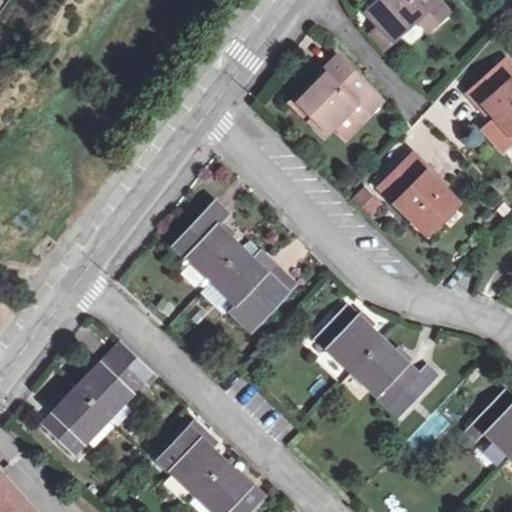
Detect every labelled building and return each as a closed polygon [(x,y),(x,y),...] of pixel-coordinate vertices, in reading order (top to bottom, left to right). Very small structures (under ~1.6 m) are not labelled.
[(436,0),(383,0),(369,12),(388,33),(395,40),(419,19),(430,32),(450,15),(436,0)] [(395,40),(388,33),(373,46),(380,53),(395,40)] [(380,100),(336,58),(322,72),(327,77),(300,104),(312,116),(318,110),(333,125),(345,137),(360,122),(380,100)] [(511,69),(507,64),(469,97),(482,111),(486,108),(499,122),(487,132),(504,150),(511,142),(511,69)] [(327,77),(322,72),(289,106),(305,123),(312,116),(300,104),(327,77)] [(318,110),(312,116),(327,131),(333,125),(318,110)] [(412,157),(380,189),(426,234),(456,203),(426,175),(428,173),(412,157)] [(365,187),(352,198),(369,217),(382,206),(365,187)] [(217,204),(175,247),(187,259),(209,280),(211,281),(242,249),(216,225),(227,214),(217,204)] [(254,260),(261,252),(250,240),(242,249),(254,260)] [(242,249),(211,281),(235,305),(230,311),(250,331),(273,308),(268,303),(282,288),(291,280),(274,264),(266,272),(254,260),(242,249)] [(266,272),(274,264),(261,252),(254,260),(266,272)] [(209,280),(187,259),(180,267),(180,273),(195,287),(203,286),(209,280)] [(291,280),(282,288),(287,293),(296,285),(291,280)] [(346,307),(315,338),(351,372),(382,340),(346,307)] [(382,340),(351,372),(399,418),(438,377),(427,367),(419,375),(382,340)] [(153,375),(119,343),(76,389),(109,421),(125,404),(145,383),(153,375)] [(153,375),(145,383),(151,388),(158,380),(153,375)] [(109,421),(76,389),(42,425),(76,456),(109,421)] [(511,398),(504,391),(474,423),(485,433),(510,457),(511,454),(511,398)] [(125,404),(109,421),(117,428),(132,411),(125,404)] [(194,423),(189,428),(200,439),(205,434),(194,423)] [(485,433),(474,423),(465,432),(476,443),(485,433)] [(189,428),(157,461),(194,495),(226,463),(209,448),(214,443),(205,434),(200,439),(189,428)] [(226,463),(194,495),(212,511),(248,511),(262,498),(226,463)] [(36,511),(4,477),(0,480),(0,511),(36,511)]
